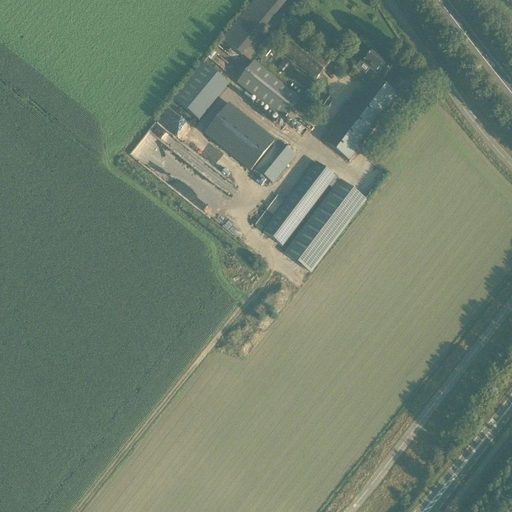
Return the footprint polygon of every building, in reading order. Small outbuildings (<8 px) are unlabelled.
[(255,0),(224,40),(243,55),(287,0),(255,0)] [(331,63),(291,31),(277,48),(316,80),(331,63)] [(363,64),(383,79),(393,66),(373,51),(363,64)] [(299,100),(254,63),(236,85),(282,122),(299,100)] [(202,64),(172,101),(198,122),(228,86),(202,64)] [(359,92),(322,142),(325,144),(349,163),(400,97),(375,78),(363,95),(359,92)] [(229,104),(204,135),(207,136),(250,172),(275,141),(263,133),(231,106),(229,104)] [(278,142),(255,170),(273,185),(296,156),(278,142)] [(335,178),(316,164),(263,233),(282,248),(328,187),(335,178)] [(335,178),(328,187),(332,189),(339,181),(335,178)] [(333,190),(284,253),(312,274),(367,202),(339,181),(333,190)]
